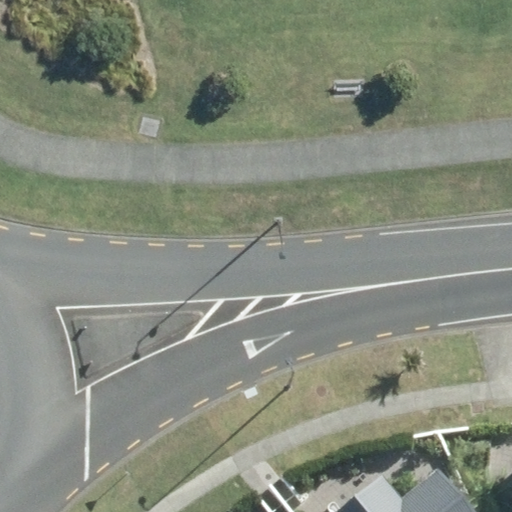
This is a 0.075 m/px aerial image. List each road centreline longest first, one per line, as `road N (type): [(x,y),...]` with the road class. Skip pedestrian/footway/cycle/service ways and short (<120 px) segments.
road 1 (secondary): [(403,278),(136,397),(13,473)]
road 2 (secondary): [(0,262),(146,279),(403,278)]
road 3 (secondary): [(0,302),(28,387),(13,473)]
